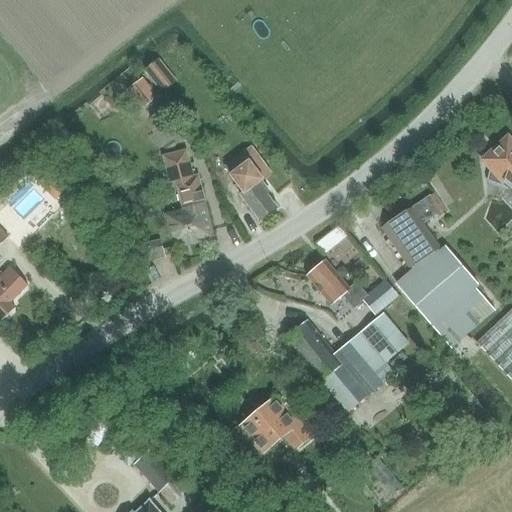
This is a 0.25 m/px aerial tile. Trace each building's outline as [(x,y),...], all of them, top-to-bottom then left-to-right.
[(159,60),(144,72),(161,94),(172,86),(164,76),(169,73),(159,60)] [(142,80),(126,92),(141,111),(156,99),(142,80)] [(479,161),(490,172),(487,181),(504,187),(507,182),(511,185),(511,139),(508,135),(479,161)] [(244,152),(225,166),(230,173),(246,194),(241,198),(259,222),(275,210),(277,208),(260,184),(259,183),(271,174),(251,147),(244,152)] [(204,242),(203,241),(203,238),(213,236),(198,176),(192,177),(185,152),(162,158),(169,186),(175,184),(181,209),(162,214),(171,250),(204,242)] [(48,165),(44,169),(63,189),(67,185),(48,165)] [(428,199),(384,228),(393,241),(412,269),(441,250),(436,241),(423,222),(444,209),(446,207),(437,193),(428,199)] [(21,224),(14,217),(0,203),(0,220),(12,233),(21,224)] [(325,255),(347,237),(339,226),(316,245),(325,255)] [(0,246),(5,241),(8,238),(0,229),(0,246)] [(157,240),(138,245),(142,263),(161,258),(157,240)] [(452,349),(497,311),(478,288),(481,285),(449,250),(398,288),(432,327),(452,349)] [(376,315),(398,297),(386,282),(368,297),(356,283),(349,289),(341,281),(336,274),(326,262),(307,278),(332,307),(343,297),(355,311),(365,302),(376,315)] [(9,305),(28,286),(27,285),(27,286),(9,268),(9,269),(0,277),(0,321),(1,323),(15,308),(14,308),(14,309),(9,305)] [(342,268),(336,274),(341,281),(348,275),(342,268)] [(511,379),(511,313),(478,345),(511,380),(511,379)] [(385,364),(408,345),(384,316),(336,356),(345,367),(323,383),(349,414),(395,376),(385,364)] [(345,367),(336,356),(309,323),(288,340),(323,383),(345,367)] [(452,372),(437,383),(450,400),(448,402),(472,432),(490,418),(452,372)] [(265,456),(287,438),(290,442),(293,444),(297,446),(301,446),(305,445),(309,443),(315,438),(293,413),(291,414),(281,402),(279,399),(277,400),(277,401),(265,411),(263,412),(265,414),(258,419),(257,417),(255,419),(256,419),(243,430),(243,429),(241,430),(242,432),(243,432),(263,456),(264,458),(266,457),(265,456)] [(159,494),(179,477),(153,448),(134,466),(159,494)] [(159,511),(151,502),(150,500),(148,502),(137,511),(159,511)]
